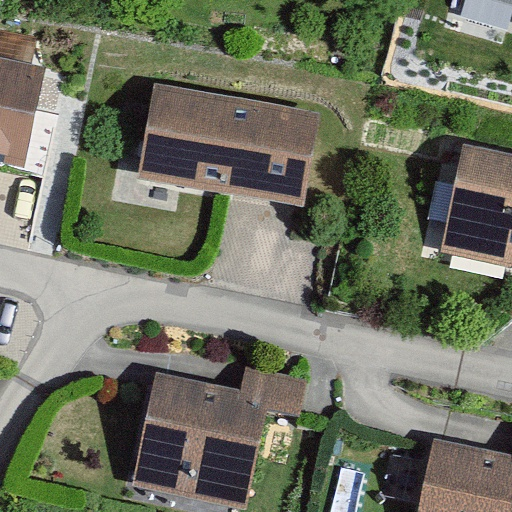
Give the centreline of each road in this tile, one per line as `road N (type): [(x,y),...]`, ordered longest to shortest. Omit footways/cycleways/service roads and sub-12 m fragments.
road 1 (residential): [(92,290),(511,378)]
road 2 (residential): [(92,290),(0,443)]
